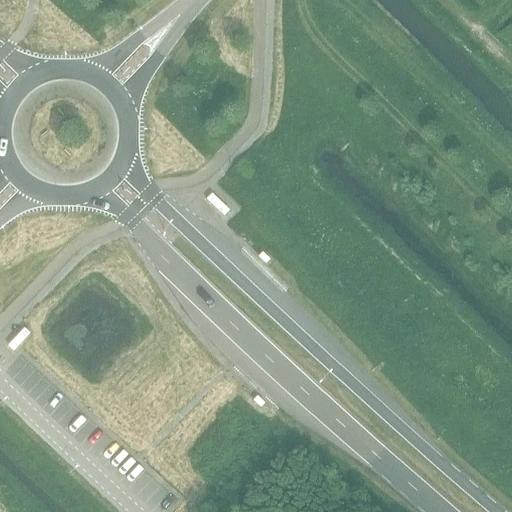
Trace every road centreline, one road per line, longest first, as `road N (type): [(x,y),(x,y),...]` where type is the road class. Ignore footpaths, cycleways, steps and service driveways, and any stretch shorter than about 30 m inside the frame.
road 1 (primary): [(496,511),(147,196),(123,161)]
road 2 (primary): [(93,190),(292,389),(432,511)]
road 3 (unclassified): [(137,511),(0,382)]
